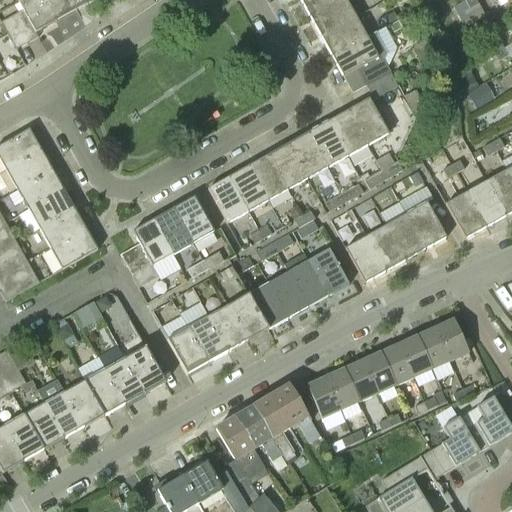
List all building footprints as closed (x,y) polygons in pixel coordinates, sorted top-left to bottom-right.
[(16,0),(22,12),(35,34),(55,23),(42,0),(16,0)] [(42,0),(55,23),(75,12),(68,0),(42,0)] [(68,0),(75,12),(96,1),(95,0),(68,0)] [(298,0),(309,19),(343,0),(298,0)] [(320,39),(355,19),(344,0),(343,0),(309,19),(320,39)] [(474,0),(466,0),(464,1),(464,2),(468,10),(477,6),(474,0)] [(38,39),(35,34),(22,12),(11,18),(26,45),(38,39)] [(382,18),(386,26),(397,21),(392,13),(382,18)] [(15,51),(26,45),(11,18),(0,24),(15,51)] [(331,58),(366,39),(355,19),(320,39),(331,58)] [(365,88),(390,74),(384,62),(386,55),(376,34),(366,39),(331,58),(342,79),(357,71),(365,88)] [(493,54),(502,50),(498,41),(489,46),(493,54)] [(502,50),(493,54),(498,63),(507,58),(502,50)] [(469,71),(453,79),(460,93),(476,85),(469,71)] [(390,74),(365,88),(373,101),(397,88),(390,74)] [(488,103),(489,103),(481,88),(480,88),(467,95),(475,110),(488,103)] [(404,98),(414,116),(424,111),(414,93),(404,98)] [(367,148),(388,136),(368,101),(347,113),(367,148)] [(347,159),(367,148),(347,113),(327,124),(347,159)] [(327,170),(347,159),(327,124),(308,135),(327,170)] [(0,163),(5,172),(40,152),(28,131),(0,147),(0,163)] [(307,181),(327,170),(308,135),(288,146),(307,181)] [(490,145),(495,153),(503,149),(498,140),(490,145)] [(487,158),(495,153),(490,145),(482,149),(487,158)] [(287,192),(307,181),(288,146),(268,157),(287,192)] [(479,151),(472,155),(475,160),(482,156),(479,151)] [(16,192),(51,172),(40,152),(5,172),(16,192)] [(267,203),(287,192),(268,157),(248,168),(267,203)] [(450,167),(455,176),(463,171),(458,162),(450,167)] [(398,163),(381,173),(386,181),(402,172),(398,163)] [(447,180),(455,176),(450,167),(442,171),(447,180)] [(247,215),(267,203),(248,168),(228,179),(247,215)] [(28,212),(63,192),(51,172),(16,192),(28,212)] [(369,191),(386,181),(381,173),(364,183),(369,191)] [(408,177),(415,189),(423,185),(416,173),(408,177)] [(505,219),(511,214),(511,184),(505,173),(485,184),(505,219)] [(227,226),(247,215),(228,179),(207,191),(227,226)] [(485,230),(505,219),(485,184),(466,195),(485,230)] [(342,196),(346,203),(363,194),(359,186),(342,196)] [(39,232),(74,212),(63,192),(28,212),(39,232)] [(464,241),(485,230),(466,195),(445,206),(464,241)] [(329,212),(346,203),(342,196),(325,205),(329,212)] [(192,246),(213,234),(193,199),(172,211),(192,246)] [(405,217),(424,252),(445,240),(426,205),(405,217)] [(294,221),(302,217),(297,207),(288,212),(294,221)] [(172,257),(192,246),(172,211),(152,222),(172,257)] [(50,252),(85,232),(74,212),(39,232),(50,252)] [(307,225),(312,222),(314,221),(309,213),(302,217),(307,225)] [(307,225),(302,217),(294,221),(298,230),(307,225)] [(404,263),(424,252),(405,217),(385,228),(404,263)] [(151,268),(152,268),(172,257),(152,222),(132,233),(139,246),(145,257),(151,268)] [(312,222),(307,225),(298,230),(296,231),(300,240),(317,231),(312,222)] [(257,232),(262,240),(271,235),(266,227),(257,232)] [(384,274),(404,263),(385,228),(365,239),(384,274)] [(85,232),(50,252),(61,272),(97,252),(85,232)] [(254,245),(262,240),(257,232),(249,236),(254,245)] [(271,245),(276,254),(293,245),(288,236),(271,245)] [(8,240),(0,244),(0,257),(17,248),(11,238),(8,240)] [(364,285),(384,274),(365,239),(344,250),(364,285)] [(260,263),(276,254),(271,245),(255,254),(260,263)] [(119,257),(125,267),(145,257),(139,246),(119,257)] [(0,257),(0,269),(22,257),(17,248),(0,257)] [(307,264),(327,299),(348,287),(328,252),(307,264)] [(201,263),(206,273),(222,263),(218,254),(201,263)] [(0,269),(0,282),(28,267),(22,257),(0,269)] [(125,267),(132,279),(151,268),(145,257),(125,267)] [(236,276),(253,268),(247,258),(239,263),(235,257),(228,260),(236,276)] [(192,281),(206,273),(201,263),(187,272),(192,281)] [(307,310),(327,299),(307,264),(287,275),(307,310)] [(0,282),(0,294),(33,276),(28,267),(0,282)] [(138,290),(158,279),(152,268),(151,268),(132,279),(138,290)] [(229,269),(218,275),(222,285),(233,278),(229,269)] [(287,321),(307,310),(287,275),(267,286),(287,321)] [(33,276),(0,294),(0,295),(5,304),(38,285),(33,276)] [(267,332),(287,321),(267,286),(247,297),(267,332)] [(105,297),(94,304),(100,315),(112,309),(105,297)] [(246,344),(267,332),(247,297),(227,308),(246,344)] [(99,315),(93,304),(79,312),(85,323),(99,315)] [(226,355),(246,344),(227,308),(207,320),(226,355)] [(206,366),(226,355),(207,320),(186,331),(206,366)] [(450,365),(468,356),(453,322),(434,330),(450,365)] [(62,343),(73,336),(67,326),(56,332),(62,343)] [(431,373),(450,365),(434,330),(416,339),(431,373)] [(186,377),(206,366),(186,331),(166,342),(186,377)] [(413,381),(431,373),(416,339),(398,347),(413,381)] [(21,366),(36,358),(30,345),(15,353),(21,366)] [(395,389),(413,381),(398,347),(379,355),(395,389)] [(124,361),(143,396),(164,385),(145,349),(124,361)] [(25,386),(16,370),(7,352),(0,355),(0,363),(15,391),(25,386)] [(377,398),(395,389),(379,355),(361,363),(377,398)] [(73,368),(77,378),(98,368),(93,358),(73,368)] [(123,408),(143,396),(124,361),(103,372),(123,408)] [(0,386),(6,396),(15,391),(0,363),(0,386)] [(358,406),(377,398),(361,363),(342,372),(358,406)] [(103,419),(123,408),(103,372),(83,384),(103,419)] [(340,414),(358,406),(342,372),(325,380),(340,414)] [(462,392),(465,400),(489,389),(481,372),(467,379),(471,388),(462,392)] [(321,423),(340,414),(325,380),(306,388),(321,423)] [(83,430),(103,419),(83,384),(63,395),(83,430)] [(320,440),(298,405),(288,388),(268,399),(288,432),(297,427),(309,446),(320,440)] [(456,404),(465,400),(462,392),(452,396),(456,404)] [(63,441),(83,430),(63,395),(43,406),(63,441)] [(281,436),(288,432),(268,399),(251,410),(270,441),(282,457),(288,467),(297,462),(281,436)] [(511,434),(511,432),(492,399),(476,409),(483,421),(465,432),(479,454),(511,434)] [(423,404),(427,412),(436,408),(433,400),(423,404)] [(417,416),(427,412),(423,404),(414,408),(417,416)] [(42,453),(63,441),(43,406),(23,418),(42,453)] [(261,447),(271,464),(282,457),(270,441),(251,410),(232,421),(252,452),(252,453),(261,447)] [(387,421),(390,428),(400,424),(397,417),(387,421)] [(22,465),(42,453),(23,418),(3,429),(22,465)] [(458,420),(441,430),(448,442),(430,453),(444,476),(479,454),(465,432),(458,420)] [(247,480),(263,470),(252,453),(252,452),(232,421),(215,431),(234,462),(223,469),(226,473),(233,485),(248,510),(259,500),(247,480)] [(381,432),(390,428),(387,421),(378,425),(381,432)] [(0,472),(2,476),(22,465),(3,429),(0,430),(0,472)] [(351,437),(354,445),(363,440),(360,433),(351,437)] [(354,445),(351,437),(340,442),(344,449),(354,445)] [(377,501),(383,511),(403,511),(422,500),(411,482),(426,473),(432,483),(444,476),(430,453),(419,459),(418,460),(381,483),(388,494),(377,501)] [(226,473),(215,479),(206,464),(181,479),(198,506),(233,485),(226,473)] [(187,511),(198,506),(181,479),(156,493),(164,506),(156,510),(156,511),(187,511)] [(247,511),(276,511),(263,496),(259,500),(248,510),(247,511)] [(291,502),(295,508),(302,503),(298,497),(291,502)] [(451,511),(450,509),(445,511),(429,511),(422,500),(403,511),(451,511)]
